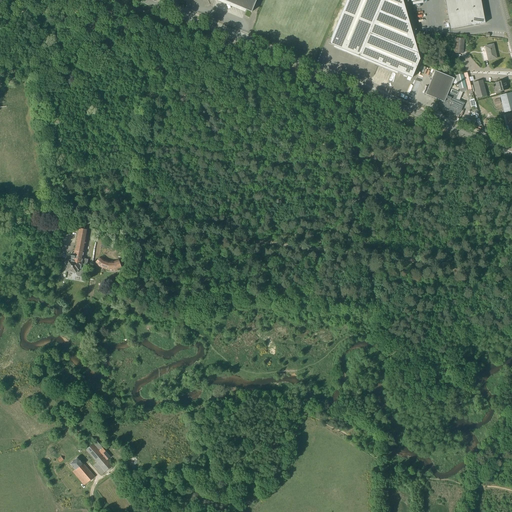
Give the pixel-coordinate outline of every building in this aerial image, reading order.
[(228,0),(229,3),(235,0),(237,0),(240,7),(252,12),(256,0),(228,0)] [(412,78),(420,59),(402,0),(346,0),(329,44),(334,46),(333,48),(351,55),(365,61),(397,74),(398,72),(412,78)] [(444,0),(450,30),(485,23),(480,0),(444,0)] [(464,54),(464,45),(465,39),(457,38),(456,53),(464,54)] [(493,44),(485,46),(488,60),(497,58),(493,44)] [(442,101),(441,102),(444,103),(447,95),(450,88),(454,78),(435,71),(425,94),(442,101)] [(472,90),(470,85),(467,73),(463,74),(468,91),(472,90)] [(459,89),(466,87),(463,74),(455,75),(459,89)] [(487,96),(484,85),(483,80),(473,83),(477,98),(487,96)] [(508,89),(506,83),(506,80),(495,83),(497,87),(499,86),(500,91),(508,89)] [(458,116),(464,103),(456,99),(459,91),(450,88),(447,95),(444,103),(441,102),(439,108),(458,116)] [(511,92),(500,95),(505,113),(511,110),(511,92)] [(79,228),(74,254),(74,256),(72,255),(72,257),(69,256),(68,260),(67,265),(66,271),(76,272),(76,274),(79,276),(85,277),(84,279),(85,279),(88,259),(83,258),(88,230),(79,228)] [(106,269),(109,262),(104,260),(100,257),(96,263),(100,266),(102,267),(106,269)] [(117,269),(121,267),(119,261),(114,262),(109,262),(106,269),(109,269),(114,269),(114,270),(115,270),(117,270),(117,269)] [(107,460),(111,457),(103,448),(99,451),(93,444),(86,450),(100,466),(105,472),(106,472),(113,466),(107,460)] [(84,485),(95,477),(78,457),(70,464),(76,470),(73,472),(84,485)]
